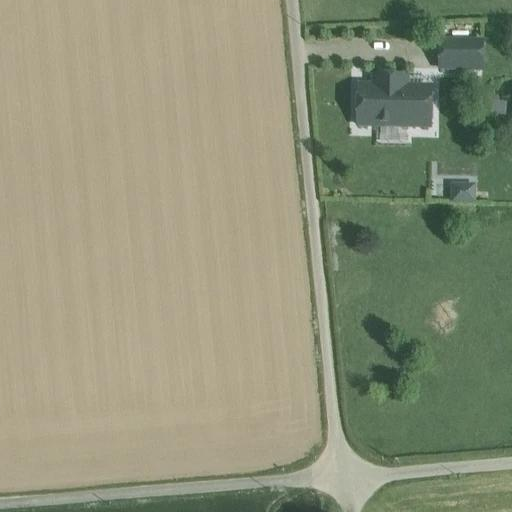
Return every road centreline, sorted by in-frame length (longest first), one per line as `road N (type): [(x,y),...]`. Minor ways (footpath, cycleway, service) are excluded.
road 1 (track): [(347,511),(295,0)]
road 2 (track): [(511,464),(0,505)]
